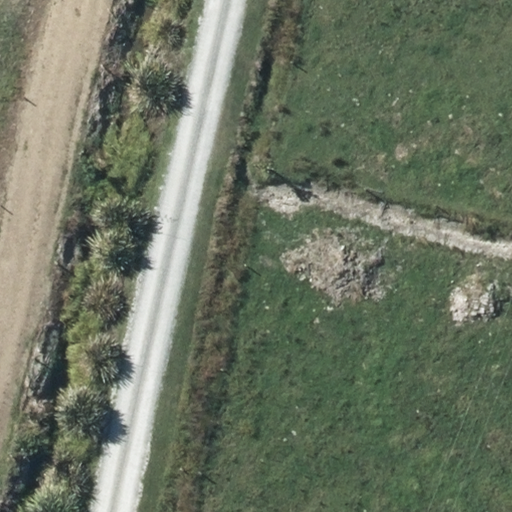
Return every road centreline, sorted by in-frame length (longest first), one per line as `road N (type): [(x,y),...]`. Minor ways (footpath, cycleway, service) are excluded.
road 1 (track): [(229,0),(123,511)]
road 2 (track): [(89,0),(0,386)]
